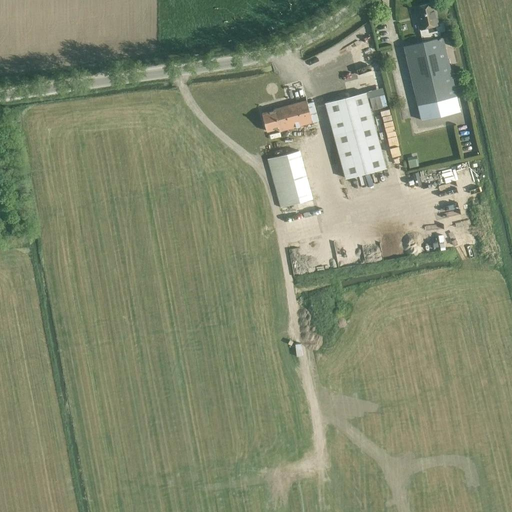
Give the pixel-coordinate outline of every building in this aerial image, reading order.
[(439,24),(433,2),(416,7),(419,21),(417,21),(419,29),(420,29),(423,41),(403,46),(421,120),(461,110),(443,36),(441,37),(440,32),(445,31),(443,23),(439,24)] [(295,87),(299,102),(262,112),(267,131),(279,128),(282,139),(292,136),(290,129),(313,122),(307,100),(307,98),(315,96),(312,82),(295,87)] [(366,92),(325,102),(345,179),(387,168),(366,92)] [(267,159),(280,206),(311,198),(298,150),(267,159)] [(417,156),(407,158),(410,167),(419,165),(417,156)] [(458,177),(473,174),(470,161),(455,164),(458,177)] [(419,173),(410,176),(414,186),(422,182),(419,173)] [(364,180),(344,185),(348,202),(368,197),(364,180)] [(346,296),(363,293),(362,288),(345,291),(346,296)]
